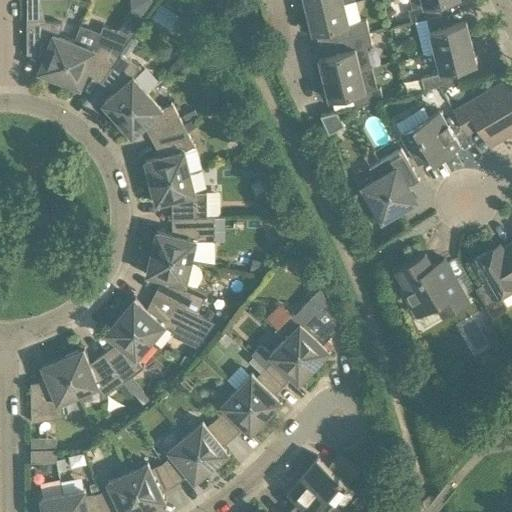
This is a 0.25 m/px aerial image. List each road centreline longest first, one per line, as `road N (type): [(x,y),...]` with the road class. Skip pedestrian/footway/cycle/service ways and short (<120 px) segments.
road 1 (residential): [(2,329),(54,317),(76,302),(106,258),(112,205),(92,156),(74,136),(27,113),(0,110)]
road 2 (residential): [(5,511),(2,329)]
road 3 (residential): [(216,511),(334,407)]
